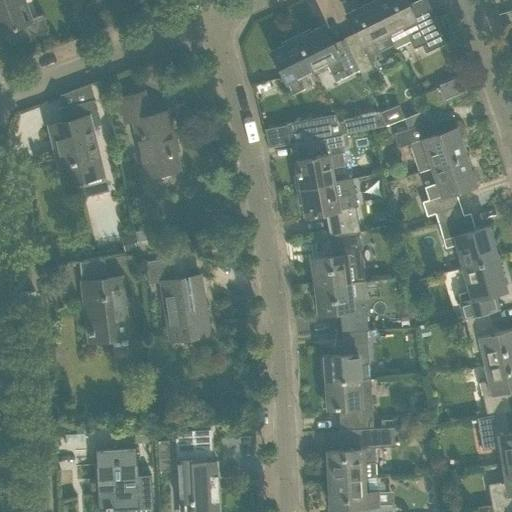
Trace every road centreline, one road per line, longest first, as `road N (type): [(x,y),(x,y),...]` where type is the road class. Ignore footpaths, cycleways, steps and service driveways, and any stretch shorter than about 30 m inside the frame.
road 1 (residential): [(285,511),(258,191),(218,11)]
road 2 (residential): [(0,91),(218,11)]
road 3 (residential): [(511,138),(460,0)]
